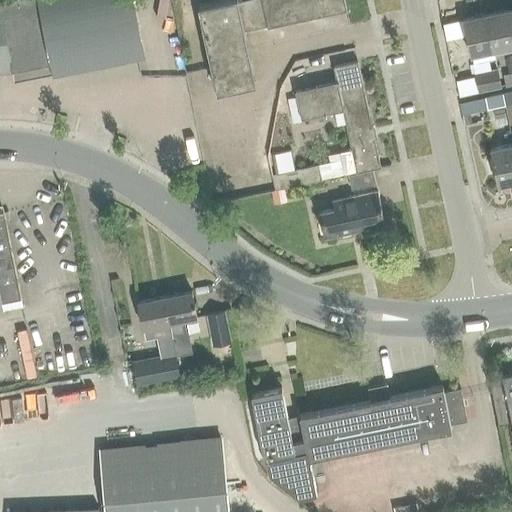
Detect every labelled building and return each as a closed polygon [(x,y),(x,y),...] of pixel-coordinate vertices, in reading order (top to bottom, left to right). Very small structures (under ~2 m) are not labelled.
[(0,73),(12,71),(52,63),(54,75),(143,57),(145,57),(132,0),(9,0),(0,2),(0,73)] [(232,0),(197,8),(216,93),(256,84),(244,32),(267,27),(267,29),(346,11),(343,0),(246,0),(237,2),(236,0),(232,0)] [(485,15),(492,52),(511,47),(511,34),(507,10),(485,15)] [(470,57),(492,52),(485,15),(462,20),(470,57)] [(491,73),(488,61),(473,64),(475,77),(491,73)] [(342,112),(351,153),(341,155),(345,176),(356,174),(356,175),(381,169),(357,63),(333,69),(336,84),(295,93),(296,98),(301,121),(342,112)] [(477,93),(500,88),(496,72),(474,77),(477,93)] [(511,74),(503,76),(505,87),(511,85),(511,74)] [(511,92),(501,95),(503,105),(511,103),(511,92)] [(503,105),(501,95),(485,98),(487,109),(503,105)] [(296,98),(287,100),(292,123),(301,121),(296,98)] [(503,116),(501,108),(492,110),(493,117),(503,116)] [(497,187),(511,183),(511,148),(511,145),(489,150),(497,187)] [(275,154),(279,172),(294,169),(290,151),(275,154)] [(271,176),(275,192),(321,181),(317,166),(271,176)] [(375,187),(372,174),(348,178),(351,192),(375,187)] [(286,201),(284,190),(275,192),(272,192),(275,204),(286,201)] [(382,218),(377,195),(332,204),(333,210),(319,213),(324,238),(366,230),(364,222),(382,218)] [(226,210),(225,200),(214,201),(216,212),(226,210)] [(0,214),(0,303),(1,304),(1,302),(20,298),(3,213),(0,214)] [(177,356),(189,354),(186,336),(187,335),(184,320),(197,317),(192,292),(164,297),(177,356)] [(177,356),(164,297),(137,302),(145,338),(158,335),(162,357),(134,363),(138,384),(181,376),(177,356)] [(230,343),(224,311),(206,315),(212,346),(230,343)] [(511,372),(502,374),(503,380),(490,383),(499,426),(510,423),(511,430),(511,372)] [(300,415),(309,461),(310,460),(310,459),(452,430),(450,424),(467,421),(460,389),(444,392),(442,386),(389,397),(386,384),(368,388),(370,401),(300,415)] [(310,460),(309,461),(300,415),(287,418),(281,388),(251,394),(264,459),(266,458),(269,473),(299,497),(317,493),(310,460)] [(103,481),(106,511),(227,511),(223,470),(103,481)] [(418,511),(416,502),(393,507),(393,511),(418,511)]
